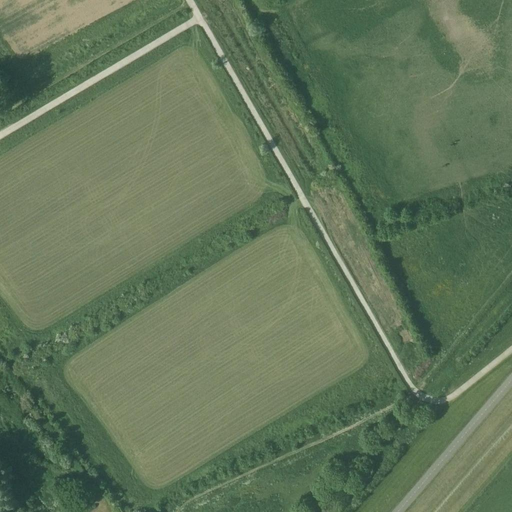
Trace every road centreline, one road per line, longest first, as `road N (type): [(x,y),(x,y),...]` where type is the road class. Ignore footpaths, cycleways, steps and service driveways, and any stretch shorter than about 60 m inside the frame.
road 1 (track): [(176,511),(243,472),(417,393)]
road 2 (unclassified): [(399,511),(511,380)]
